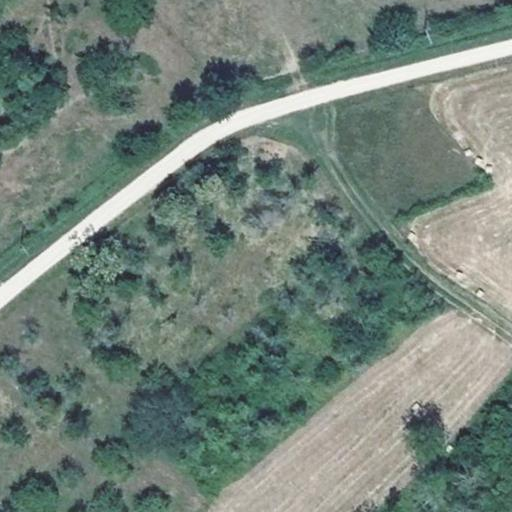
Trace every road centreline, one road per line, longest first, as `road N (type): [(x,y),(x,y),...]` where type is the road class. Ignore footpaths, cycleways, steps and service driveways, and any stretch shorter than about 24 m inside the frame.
road 1 (track): [(511,42),(348,79),(264,113),(124,194),(0,286)]
road 2 (track): [(511,338),(395,248),(282,105)]
